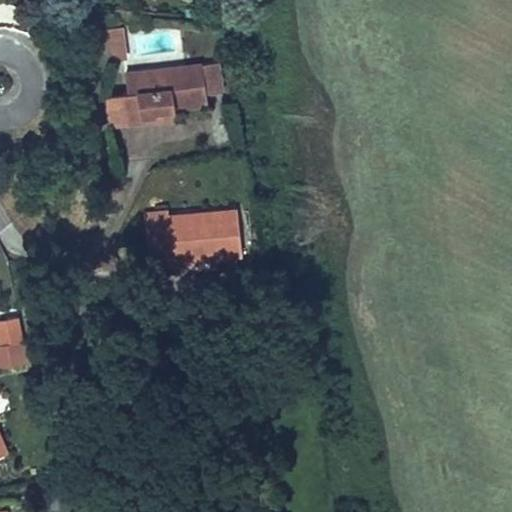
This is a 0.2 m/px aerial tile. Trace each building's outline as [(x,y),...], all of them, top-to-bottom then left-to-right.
[(125,60),(121,28),(106,29),(110,61),(125,60)] [(217,60),(199,63),(203,93),(222,90),(217,60)] [(199,61),(120,71),(123,95),(101,98),(105,131),(174,122),(172,109),(204,104),(203,93),(199,63),(199,61)] [(244,193),(174,197),(177,231),(163,233),(164,248),(206,244),(206,240),(249,235),(244,193)] [(7,338),(28,335),(23,309),(2,313),(7,338)] [(31,352),(28,335),(7,338),(0,338),(0,343),(2,358),(31,352)] [(0,446),(15,439),(0,407),(0,446)] [(0,502),(0,511),(17,511),(16,501),(0,502)]
